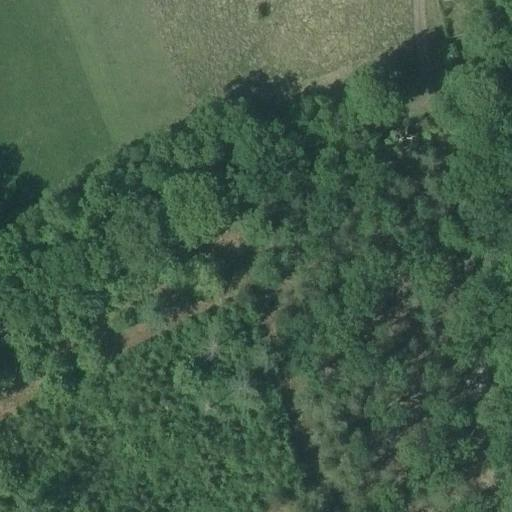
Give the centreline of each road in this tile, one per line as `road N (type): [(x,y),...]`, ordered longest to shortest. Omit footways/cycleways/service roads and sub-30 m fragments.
road 1 (track): [(0,338),(511,88)]
road 2 (track): [(437,125),(501,511)]
